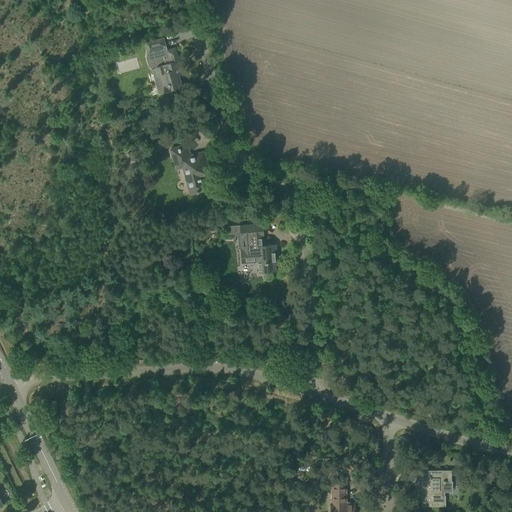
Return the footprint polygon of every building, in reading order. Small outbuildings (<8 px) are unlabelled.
[(164,37),(144,42),(145,45),(146,51),(152,49),(156,67),(151,69),(158,93),(170,90),(171,93),(176,92),(175,88),(182,86),(179,73),(182,72),(176,51),(175,47),(167,49),(164,40),(164,37)] [(177,147),(170,149),(176,169),(183,167),(186,180),(189,189),(190,194),(196,192),(206,190),(202,175),(208,174),(206,167),(203,168),(202,164),(207,163),(203,151),(190,155),(187,144),(177,147)] [(128,159),(133,173),(145,170),(140,155),(128,159)] [(243,249),(241,249),(242,263),(258,261),(259,270),(257,271),(275,270),(275,272),(276,272),(275,261),(276,261),(275,245),(263,246),(262,236),(263,236),(262,224),(240,225),(241,237),(242,237),(243,249)] [(323,467),(313,467),(313,477),(322,477),(323,467)] [(439,481),(451,481),(451,470),(416,470),(416,484),(421,484),(421,506),(445,506),(445,495),(439,495),(439,481)] [(330,511),(354,511),(355,503),(345,503),(345,481),(332,481),(332,503),(330,503),(330,511)]
